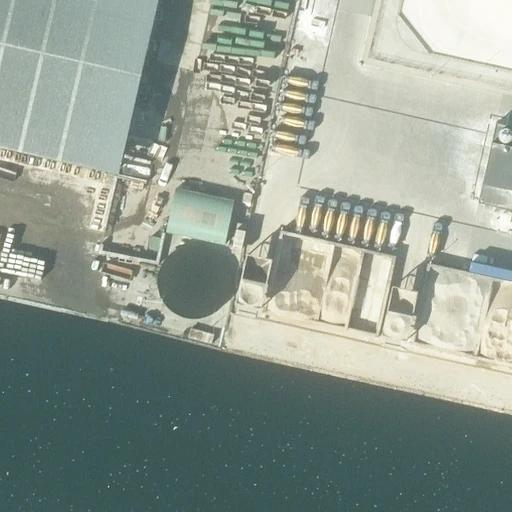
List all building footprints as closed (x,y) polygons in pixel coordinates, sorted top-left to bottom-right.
[(0,0),(0,147),(2,148),(118,174),(158,0),(0,0)] [(511,126),(495,123),(477,203),(511,210),(511,126)] [(176,190),(166,234),(224,247),(234,203),(176,190)] [(196,322),(207,318),(217,311),(224,302),(228,291),(228,279),(224,268),(218,258),(208,251),(197,247),(185,247),(174,251),(164,258),(157,267),(154,278),(153,290),(157,301),(164,311),(173,318),(184,321),(196,322)] [(213,335),(187,329),(185,337),(211,343),(213,335)]
